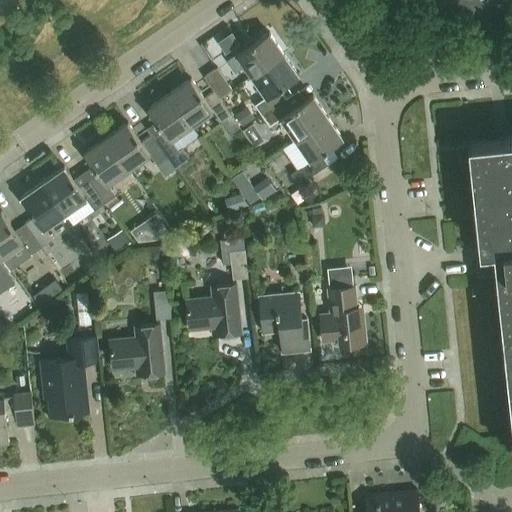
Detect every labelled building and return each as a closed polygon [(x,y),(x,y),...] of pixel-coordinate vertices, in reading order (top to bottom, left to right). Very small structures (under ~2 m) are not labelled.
[(511,0),(421,0),(424,24),(467,19),(468,26),(511,21),(509,0),(511,0)] [(252,75),(284,53),(269,31),(227,60),(235,72),(245,65),(252,75)] [(293,94),(285,83),(299,74),(284,53),(252,75),(267,96),(255,104),(263,115),(293,94)] [(219,97),(232,88),(217,66),(205,75),(215,90),(219,97)] [(219,97),(215,90),(205,97),(191,78),(170,92),(193,124),(212,110),(220,122),(231,114),(219,97)] [(296,139),(327,117),(312,95),(306,99),(299,90),(293,94),(263,115),(269,125),(281,117),(296,139)] [(171,139),(193,124),(170,92),(149,108),(162,127),(152,134),(176,167),(190,157),(182,148),(179,150),(171,139)] [(247,106),(235,115),(242,126),(255,117),(247,106)] [(342,138),(330,121),(327,117),(296,139),(310,160),(299,168),(291,173),(298,184),(306,178),(309,176),(329,162),(323,152),(342,138)] [(176,167),(152,134),(142,141),(129,122),(107,137),(129,168),(150,153),(159,165),(158,166),(165,175),(176,167)] [(108,183),(129,168),(107,137),(85,152),(99,171),(90,177),(107,201),(116,195),(108,183)] [(511,378),(511,138),(473,142),(484,249),(499,247),(511,378)] [(107,201),(90,177),(79,185),(66,166),(45,180),(67,212),(87,197),(95,209),(107,201)] [(243,171),(231,179),(241,193),(249,205),(261,197),(254,186),(243,171)] [(306,178),(298,184),(302,189),(313,182),(309,176),(306,178)] [(267,177),(254,186),(261,197),(263,199),(276,190),(267,177)] [(44,228),(67,212),(45,180),(22,196),(35,215),(26,222),(43,246),(52,240),(44,228)] [(225,198),(229,211),(249,205),(241,193),(225,198)] [(322,207),(308,209),(311,227),(325,225),(324,213),(322,213),(322,207)] [(43,246),(26,222),(16,229),(2,210),(0,211),(0,252),(3,256),(11,268),(43,246)] [(235,279),(249,277),(244,236),(219,239),(222,263),(233,262),(235,279)] [(163,248),(153,249),(154,259),(164,258),(163,248)] [(214,334),(242,331),(237,283),(212,285),(213,297),(207,297),(206,296),(188,298),(191,328),(213,326),(214,334)] [(340,345),(367,342),(363,305),(357,306),(355,285),(328,288),(331,312),(321,313),(324,340),(339,339),(340,345)] [(169,290),(155,292),(157,319),(172,318),(169,290)] [(283,352),(311,349),(307,317),(303,318),(300,290),(260,294),(264,332),(280,330),(283,352)] [(160,323),(159,323),(136,325),(137,337),(131,338),(130,336),(111,338),(114,368),(136,366),(137,374),(165,371),(160,323)] [(85,360),(99,359),(97,335),(68,338),(70,356),(42,359),(46,397),(50,396),(52,413),(90,409),(85,360)] [(24,375),(17,376),(18,386),(25,385),(24,375)] [(18,425),(35,423),(32,391),(15,393),(15,395),(5,396),(5,392),(0,392),(0,443),(10,442),(8,416),(17,415),(18,425)] [(420,511),(418,488),(367,493),(369,510),(355,511),(420,511)]
